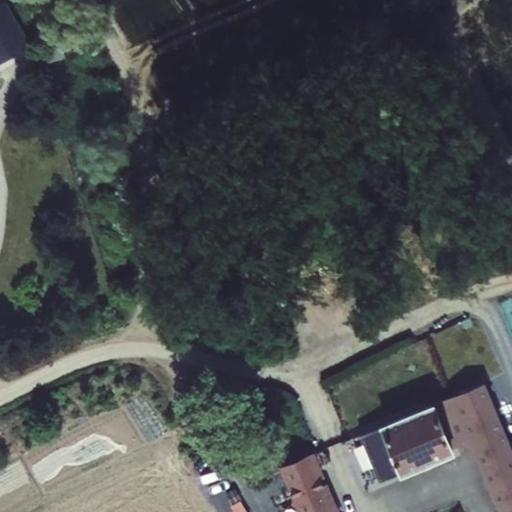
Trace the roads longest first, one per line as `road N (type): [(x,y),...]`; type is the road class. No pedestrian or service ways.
road 1 (track): [(511,282),(310,370),(242,366),(167,346)]
road 2 (unknown): [(242,366),(305,397),(361,511)]
road 3 (unclassified): [(167,346),(83,359),(0,399)]
